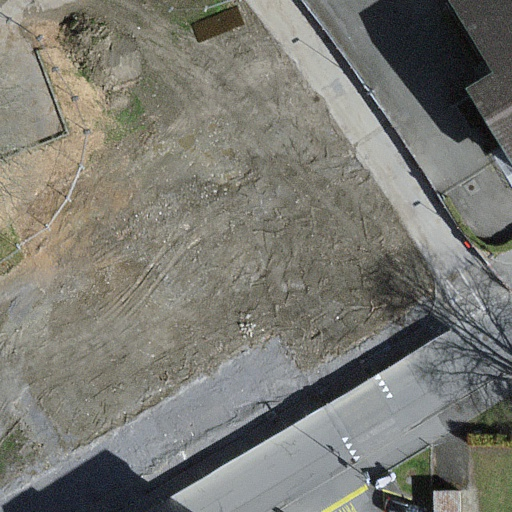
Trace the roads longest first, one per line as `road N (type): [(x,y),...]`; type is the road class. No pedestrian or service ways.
road 1 (residential): [(511,321),(342,61),(288,0)]
road 2 (residential): [(511,332),(197,511)]
